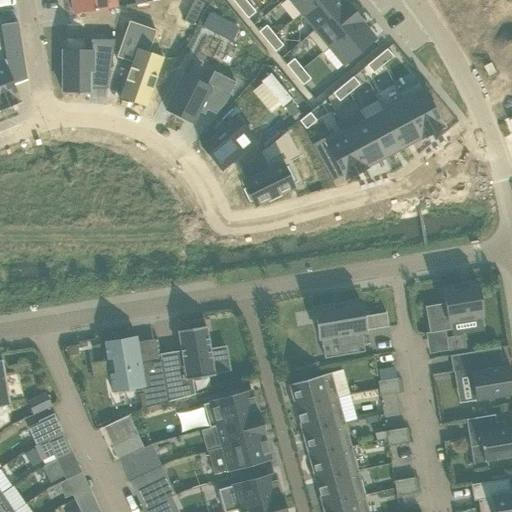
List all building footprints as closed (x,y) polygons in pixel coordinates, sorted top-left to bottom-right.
[(114,0),(70,0),(72,14),(116,7),(114,0)] [(244,0),(231,0),(239,9),(246,2),(244,0)] [(289,0),(301,13),(316,0),(289,0)] [(340,0),(316,0),(301,13),(314,29),(314,30),(346,4),(345,3),(344,4),(340,0)] [(246,2),(239,9),(247,19),(254,12),(246,2)] [(314,29),(306,35),(321,54),(329,47),(328,47),(359,21),(346,4),(314,30),(314,29)] [(202,27),(215,33),(222,20),(209,14),(202,27)] [(359,21),(328,47),(329,47),(342,64),(373,39),(359,22),(360,22),(359,21)] [(17,22),(1,25),(7,62),(23,60),(17,22)] [(128,22),(116,57),(131,62),(118,97),(120,98),(121,96),(145,104),(144,106),(145,107),(163,57),(161,57),(160,59),(147,54),(155,31),(128,22)] [(265,25),(258,32),(266,42),(274,36),(265,25)] [(274,36),(266,42),(274,52),(282,46),(274,36)] [(61,51),(61,91),(88,92),(88,89),(88,71),(92,71),(92,67),(110,67),(114,40),(90,39),(90,51),(61,51)] [(386,49),(376,57),(382,65),(392,57),(386,49)] [(0,56),(0,108),(18,101),(11,85),(26,79),(23,60),(7,62),(7,63),(3,64),(0,56)] [(376,57),(366,65),(372,73),(382,65),(376,57)] [(293,59),(285,65),(294,75),(301,69),(293,59)] [(301,69),(294,75),(302,85),(310,79),(301,69)] [(182,74),(164,110),(191,124),(197,111),(204,114),(206,110),(213,114),(225,102),(235,83),(212,72),(205,86),(182,74)] [(352,77),(342,85),(348,93),(359,85),(352,77)] [(250,79),(235,97),(245,105),(260,87),(250,79)] [(417,82),(397,93),(399,97),(400,97),(421,137),(441,126),(417,82)] [(342,85),(332,93),(338,101),(348,93),(342,85)] [(399,97),(380,108),(382,112),(383,111),(402,146),(420,136),(420,138),(421,137),(400,97),(399,97)] [(382,112),(364,122),(383,156),(402,146),(383,111),(382,112)] [(309,113),(299,121),(305,129),(315,120),(309,113)] [(235,118),(201,146),(221,170),(255,142),(235,118)] [(346,131),(345,132),(364,168),(365,167),(365,166),(383,156),(364,122),(346,131)] [(323,138),(311,144),(324,167),(335,161),(344,178),(364,168),(345,132),(346,131),(344,127),(323,138)] [(246,181),(242,182),(245,188),(242,189),(249,202),(251,201),(254,206),(266,200),(267,202),(281,196),(279,193),(301,183),(290,161),(299,157),(286,131),(260,153),(269,169),(246,181)] [(444,303),(424,306),(429,333),(450,330),(449,322),(482,317),(476,281),(441,287),(444,303)] [(363,353),(359,333),(363,332),(387,328),(384,313),(361,317),(358,302),(313,309),(318,340),(337,337),(340,357),(363,353)] [(181,350),(159,353),(160,359),(167,402),(194,394),(191,379),(213,376),(205,328),(178,333),(181,350)] [(445,337),(448,351),(465,348),(463,334),(445,337)] [(158,360),(137,363),(134,343),(133,338),(105,343),(105,341),(103,341),(111,389),(139,384),(140,392),(138,393),(140,407),(167,402),(160,359),(158,360)] [(76,345),(65,347),(66,356),(78,354),(76,345)] [(452,372),(470,369),(475,400),(511,394),(511,379),(510,366),(506,367),(505,360),(501,361),(499,347),(449,356),(452,372)] [(0,406),(9,405),(2,360),(0,360),(0,406)] [(330,373),(288,384),(295,410),(337,398),(330,373)] [(398,378),(388,380),(391,395),(401,393),(400,385),(398,378)] [(388,380),(379,381),(380,389),(381,396),(391,395),(388,380)] [(208,428),(216,426),(216,425),(257,414),(250,391),(202,404),(208,428)] [(45,393),(27,401),(33,414),(51,406),(45,393)] [(337,398),(295,410),(301,434),(344,422),(337,398)] [(216,425),(216,426),(222,447),(263,436),(257,414),(216,425)] [(494,414),(465,419),(469,447),(480,445),(483,461),(511,456),(511,427),(504,429),(502,422),(495,423),(494,414)] [(27,427),(35,446),(46,441),(38,422),(27,427)] [(344,422),(301,434),(308,458),(351,447),(344,422)] [(407,427),(397,429),(399,444),(409,442),(408,435),(407,427)] [(397,429),(387,431),(388,438),(389,446),(399,444),(397,429)] [(138,436),(113,448),(118,459),(143,447),(138,436)] [(263,436),(222,447),(228,470),(230,469),(260,461),(269,459),(263,436)] [(46,441),(35,446),(33,447),(40,461),(53,455),(46,441)] [(351,447),(308,458),(315,483),(357,471),(351,447)] [(143,455),(150,470),(161,465),(154,450),(143,455)] [(55,460),(43,466),(51,482),(63,477),(55,460)] [(260,461),(230,469),(232,477),(262,469),(260,461)] [(357,471),(315,483),(321,507),(364,495),(357,471)] [(223,511),(228,511),(239,509),(239,508),(279,497),(273,474),(217,490),(223,511)] [(415,477),(405,479),(407,494),(417,492),(416,485),(415,477)] [(511,511),(511,492),(510,493),(507,478),(470,484),(473,501),(486,499),(487,511),(511,511)] [(405,479),(395,480),(396,488),(398,495),(407,494),(405,479)] [(65,480),(57,483),(64,498),(71,494),(65,480)] [(169,480),(136,496),(143,510),(158,503),(172,496),(175,494),(169,480)] [(0,494),(0,511),(12,511),(13,511),(1,494),(0,494)] [(321,507),(322,511),(368,511),(364,495),(321,507)] [(179,511),(172,496),(158,503),(162,511),(179,511)] [(239,511),(283,511),(279,497),(239,508),(239,509),(239,511)]
